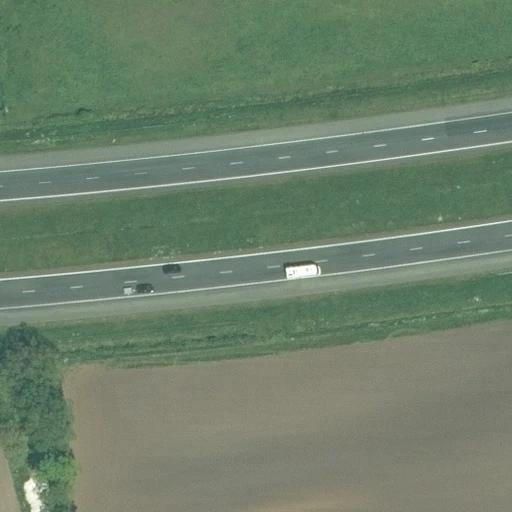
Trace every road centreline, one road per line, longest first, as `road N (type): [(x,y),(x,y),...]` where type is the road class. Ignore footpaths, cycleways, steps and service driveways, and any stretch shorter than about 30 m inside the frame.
road 1 (motorway): [(511,119),(337,147),(0,177)]
road 2 (motorway): [(0,285),(309,263),(511,232)]
